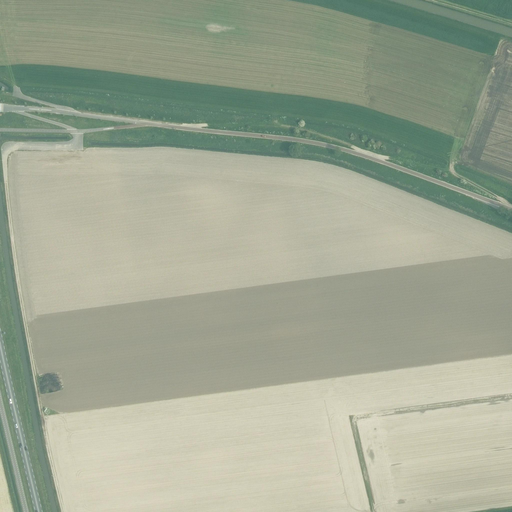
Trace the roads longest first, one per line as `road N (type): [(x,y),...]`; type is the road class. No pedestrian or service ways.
road 1 (unclassified): [(511,209),(334,147),(0,107)]
road 2 (track): [(63,511),(30,357),(3,155),(9,146),(70,145),(77,137),(11,108)]
road 3 (track): [(371,511),(352,425),(358,414),(511,397)]
road 4 (track): [(365,156),(300,129),(182,128)]
road 5 (primary): [(38,511),(0,344)]
